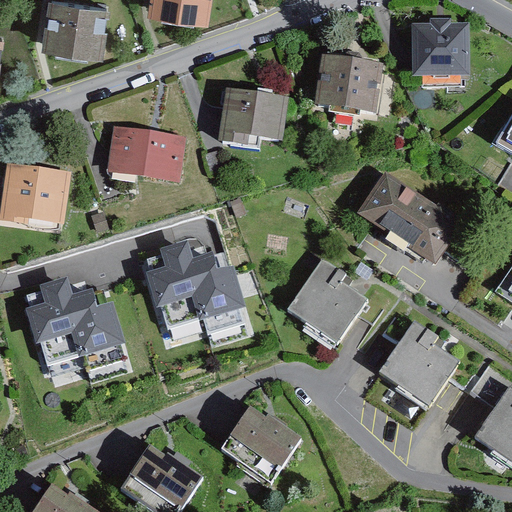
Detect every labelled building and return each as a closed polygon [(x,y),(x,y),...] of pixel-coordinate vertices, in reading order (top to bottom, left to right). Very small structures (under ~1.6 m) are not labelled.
[(217,0),(164,0),(162,19),(214,26),(217,0)] [(113,9),(61,2),(54,51),(106,58),(113,9)] [(434,29),(418,29),(418,75),(468,75),(468,28),(449,29),(449,24),(441,24),(434,24),(434,29)] [(379,66),(328,58),(320,107),(372,115),(379,66)] [(285,103),(229,93),(221,142),(246,147),(248,135),(279,140),(285,103)] [(511,121),(497,147),(511,155),(511,121)] [(155,139),(122,134),(116,177),(182,187),(188,144),(155,139)] [(74,180),(14,172),(7,225),(33,229),(34,223),(67,228),(74,180)] [(439,214),(387,179),(363,215),(436,264),(463,224),(441,210),(439,214)] [(167,257),(133,268),(152,329),(212,310),(216,324),(239,317),(226,277),(208,282),(202,265),(172,275),(167,257)] [(347,278),(323,262),(288,314),(338,348),(368,303),(342,285),(347,278)] [(49,282),(14,293),(34,353),(94,334),(98,348),(121,341),(108,301),(90,307),(84,290),(54,299),(49,282)] [(439,339),(416,324),(380,376),(430,409),(460,365),(434,347),(439,339)] [(511,391),(478,443),(511,465),(511,391)] [(255,405),(222,451),(272,488),(306,442),(255,405)] [(157,446),(123,492),(150,511),(185,511),(207,483),(157,446)] [(92,511),(57,486),(38,511),(92,511)]
